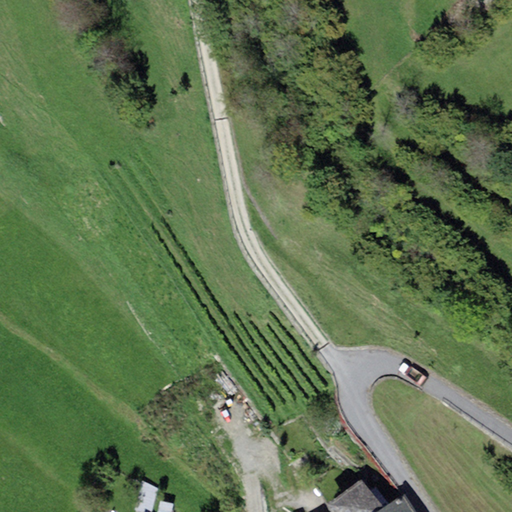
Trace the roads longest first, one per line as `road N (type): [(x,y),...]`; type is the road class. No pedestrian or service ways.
road 1 (track): [(350,369),(319,346),(232,212),(202,0)]
road 2 (residential): [(429,511),(375,446),(345,392),(350,369),(393,364),(511,440)]
